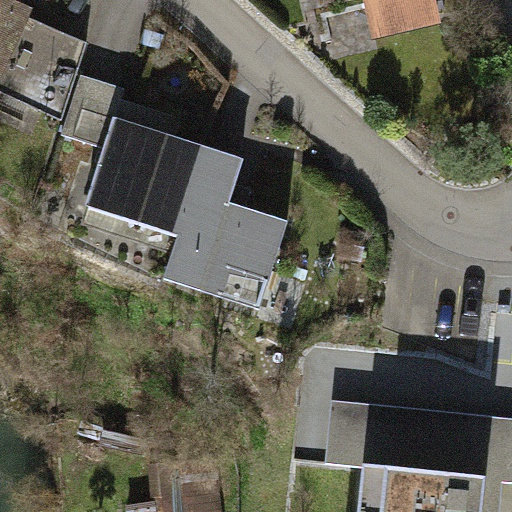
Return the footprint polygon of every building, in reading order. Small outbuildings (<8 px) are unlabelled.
[(45,17),(0,0),(0,101),(66,126),(95,52),(39,31),(45,17)] [(456,33),(449,0),(377,0),(387,48),(456,33)] [(241,163),(115,124),(88,208),(181,237),(168,279),(258,307),(284,224),(227,206),(241,163)] [(511,426),(338,408),(333,465),(362,468),(484,480),(511,482),(511,426)] [(481,511),(484,480),(362,468),(356,511),(481,511)] [(170,477),(168,511),(223,511),(225,479),(170,477)]
